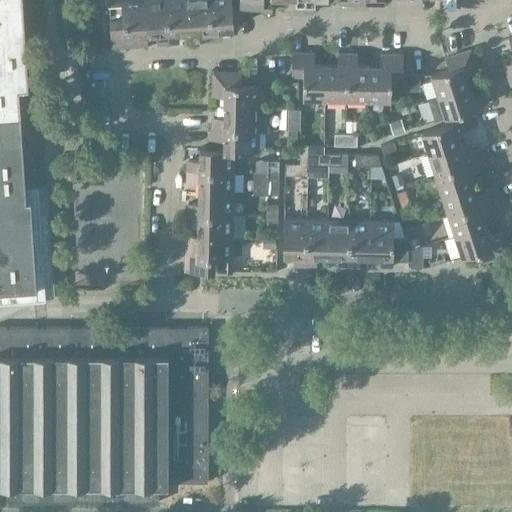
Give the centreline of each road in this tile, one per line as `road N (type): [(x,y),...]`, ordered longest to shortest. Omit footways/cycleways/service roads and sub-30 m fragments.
road 1 (residential): [(119,61),(231,50),(289,29),(474,26)]
road 2 (residential): [(228,308),(166,304),(168,124),(124,119),(119,61)]
road 3 (residential): [(228,308),(511,311)]
